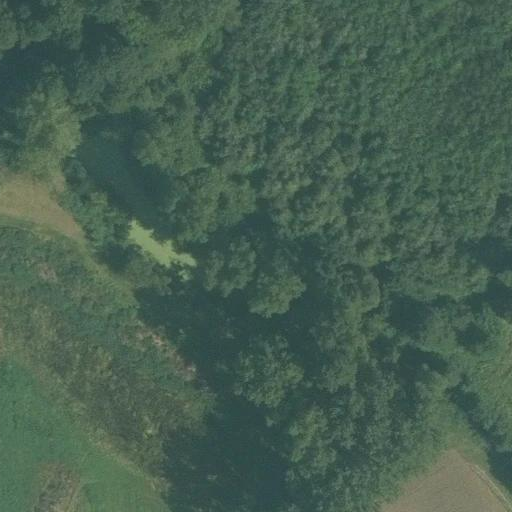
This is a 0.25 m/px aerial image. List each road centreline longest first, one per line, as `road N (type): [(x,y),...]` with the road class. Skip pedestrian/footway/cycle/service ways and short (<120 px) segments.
road 1 (track): [(106,268),(226,332),(296,418),(305,462),(277,511)]
road 2 (track): [(511,488),(451,426),(426,433),(337,511)]
